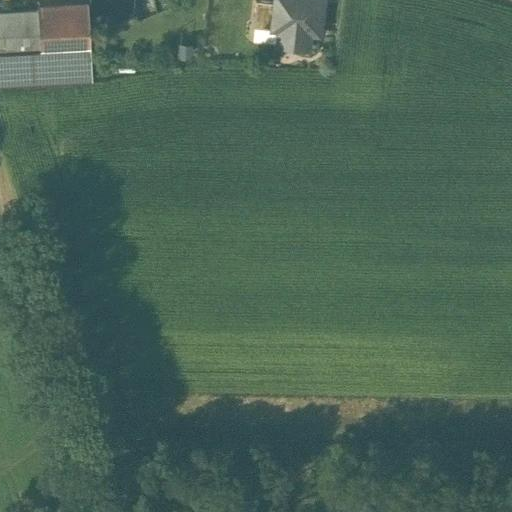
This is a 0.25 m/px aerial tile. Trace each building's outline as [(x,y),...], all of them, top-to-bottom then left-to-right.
[(90,0),(90,3),(94,11),(100,17),(107,20),(115,20),(122,18),(129,13),(133,6),(133,0),(90,0)] [(154,0),(137,0),(141,20),(157,12),(154,0)] [(169,0),(154,0),(157,12),(171,7),(169,0)] [(274,27),(277,1),(270,0),(257,0),(255,25),(274,27)] [(324,0),(276,0),(277,1),(274,27),(281,28),(280,42),(310,45),(312,32),(320,33),(324,0)] [(87,2),(37,5),(40,53),(41,65),(90,62),(87,2)] [(37,8),(0,9),(0,55),(40,53),(37,5),(37,8)]
